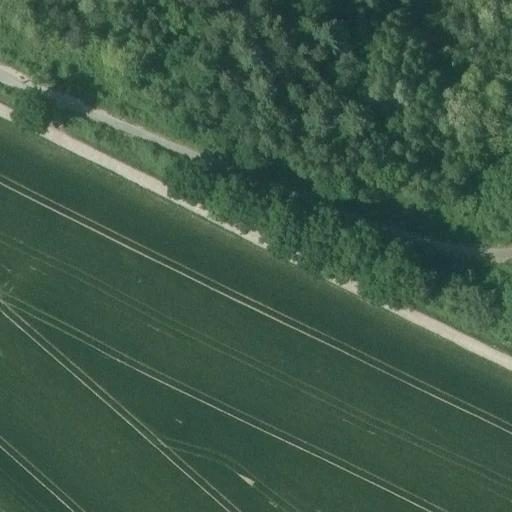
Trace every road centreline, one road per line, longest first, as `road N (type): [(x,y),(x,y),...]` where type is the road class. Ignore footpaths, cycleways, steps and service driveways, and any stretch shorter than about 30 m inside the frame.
road 1 (track): [(511,374),(0,118)]
road 2 (track): [(511,263),(438,259),(374,239),(82,119),(0,76)]
